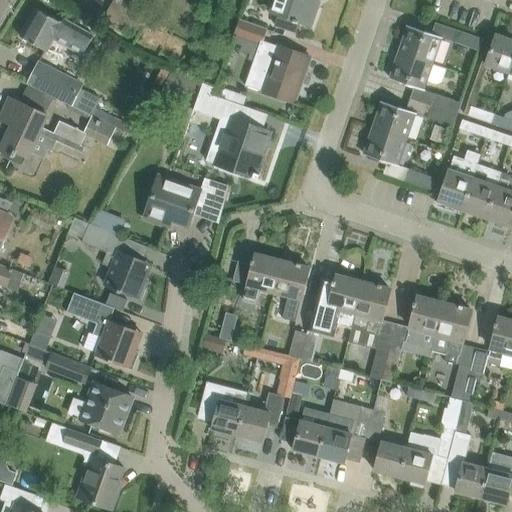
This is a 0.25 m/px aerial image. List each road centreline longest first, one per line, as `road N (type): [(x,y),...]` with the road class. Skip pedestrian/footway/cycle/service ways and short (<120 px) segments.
road 1 (residential): [(205,511),(151,459),(202,224)]
road 2 (residential): [(511,264),(332,201),(319,188)]
road 3 (residential): [(380,0),(318,171),(319,188)]
